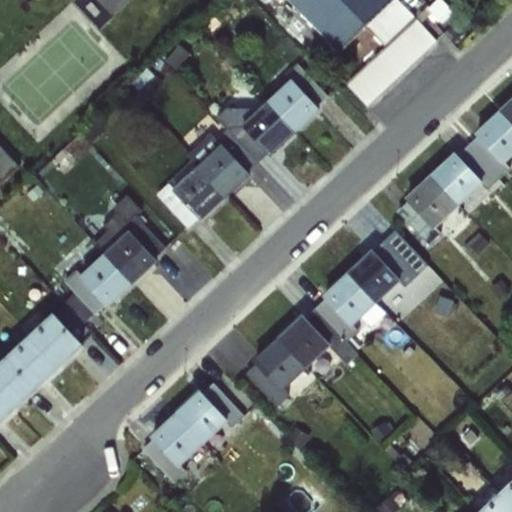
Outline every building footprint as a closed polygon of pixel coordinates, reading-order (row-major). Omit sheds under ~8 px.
[(289,0),(341,53),(395,0),(289,0)] [(347,77),(368,102),(442,42),(421,17),(347,77)] [(184,45),(167,64),(178,74),(195,55),(184,45)] [(293,79),(318,107),(329,97),(298,63),(285,75),(290,81),(293,79)] [(263,64),(251,76),(258,83),(270,71),(263,64)] [(156,75),(141,89),(150,99),(165,85),(156,75)] [(290,81),(267,102),(297,133),(321,110),(318,107),(293,79),(290,81)] [(511,99),(499,111),(511,125),(511,99)] [(267,102),(251,117),(242,125),(269,153),(272,156),(297,133),(267,102)] [(242,125),(251,117),(241,108),(227,108),(216,118),(227,129),(259,163),(269,153),(242,125)] [(511,157),(511,125),(499,111),(475,134),(478,136),(504,165),(505,164),(511,157)] [(95,120),(82,132),(92,143),(105,132),(95,120)] [(259,163),(227,129),(216,140),(212,137),(190,158),(198,166),(223,144),(249,172),(259,163)] [(478,136),(469,146),(500,178),(510,168),(505,164),(504,165),(478,136)] [(198,166),(197,167),(226,199),(252,175),(249,172),(223,144),(198,166)] [(0,146),(0,185),(18,167),(0,146)] [(469,146),(459,155),(485,183),(482,185),(487,190),(500,178),(469,146)] [(455,152),(432,174),(461,205),(482,185),(485,183),(459,155),(455,152)] [(197,167),(174,189),(172,190),(199,219),(202,222),(226,199),(197,167)] [(461,205),(432,174),(405,199),(408,202),(435,230),(436,228),(461,205)] [(172,190),(174,189),(169,184),(157,195),(188,228),(199,219),(172,190)] [(123,227),(136,215),(142,210),(128,194),(117,204),(118,213),(105,225),(109,230),(95,242),(104,253),(127,232),(123,227)] [(435,230),(408,202),(398,212),(429,245),(442,233),(436,228),(435,230)] [(167,248),(136,215),(123,227),(127,232),(130,230),(156,258),(167,248)] [(127,232),(104,253),(134,285),(160,262),(156,258),(130,230),(127,232)] [(396,230),(386,243),(418,276),(429,264),(396,230)] [(483,236),(472,247),(479,255),(490,244),(483,236)] [(386,243),(376,253),(402,280),(401,281),(410,290),(421,279),(418,276),(386,243)] [(373,249),(347,274),(375,305),(401,281),(402,280),(376,253),(373,249)] [(104,253),(83,273),(80,276),(105,305),(109,308),(134,285),(104,253)] [(80,276),(83,273),(78,269),(64,281),(96,315),(105,305),(80,276)] [(375,305),(347,274),(323,296),(326,299),(352,327),(375,305)] [(502,278),(491,288),(500,299),(511,289),(502,278)] [(444,298),(442,314),(454,315),(456,300),(444,298)] [(326,299),(316,308),(347,342),(359,353),(368,341),(360,330),(352,327),(326,299)] [(316,308),(307,317),(333,345),(330,347),(347,365),(359,353),(347,342),(316,308)] [(55,312),(30,336),(61,369),(85,346),(55,312)] [(304,314),(279,337),(308,368),(330,347),(333,345),(307,317),(304,314)] [(30,336),(7,357),(38,390),(61,369),(30,336)] [(308,368),(279,337),(254,361),(256,364),(283,392),(284,391),(308,368)] [(7,357),(0,363),(0,395),(15,411),(38,390),(7,357)] [(283,392),(256,364),(246,374),(277,407),(289,396),(284,391),(283,392)] [(214,383),(203,394),(229,421),(228,422),(233,428),(246,416),(214,383)] [(200,390),(178,411),(204,444),(228,422),(229,421),(203,394),(200,390)] [(0,425),(15,411),(0,395),(0,425)] [(204,444),(178,411),(151,436),(153,439),(180,467),(181,466),(204,444)] [(385,421),(370,430),(377,441),(391,433),(385,421)] [(296,426),(288,438),(303,448),(311,436),(296,426)] [(180,467),(153,439),(142,449),(174,484),(187,472),(181,466),(180,467)] [(230,444),(220,454),(231,465),(241,455),(230,444)] [(279,445),(262,448),(264,465),(281,462),(279,445)] [(511,481),(501,492),(511,504),(511,481)] [(400,489),(376,509),(378,511),(396,511),(402,507),(400,504),(407,498),(400,489)] [(511,511),(511,504),(501,492),(479,511),(511,511)]
